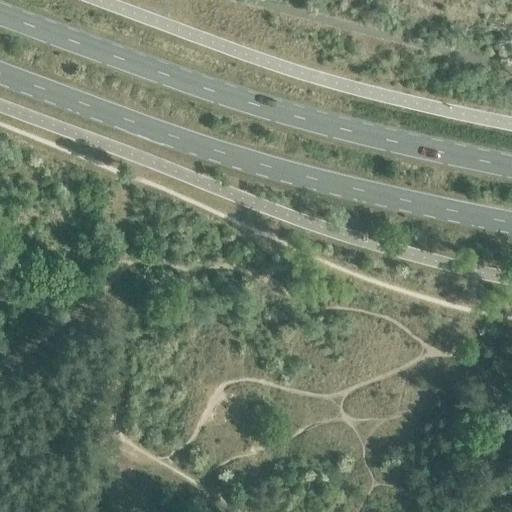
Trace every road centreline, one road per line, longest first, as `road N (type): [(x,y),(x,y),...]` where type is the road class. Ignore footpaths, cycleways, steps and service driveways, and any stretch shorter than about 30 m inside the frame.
road 1 (unknown): [(511,424),(496,408),(491,379),(471,362),(387,320),(302,308),(239,271),(77,260),(21,293),(0,293)]
road 2 (primary): [(511,168),(285,114),(0,14)]
road 3 (primary): [(0,74),(265,169),(511,226)]
